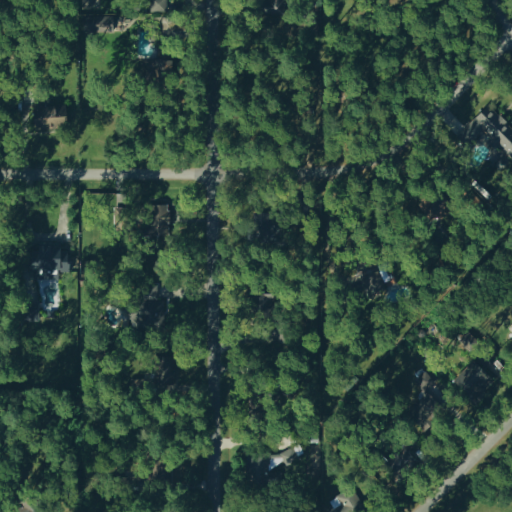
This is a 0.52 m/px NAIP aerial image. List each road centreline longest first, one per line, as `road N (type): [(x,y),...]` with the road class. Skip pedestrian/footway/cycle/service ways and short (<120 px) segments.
road 1 (residential): [(511,42),(374,158),(326,171),(0,171)]
road 2 (residential): [(218,511),(218,0)]
road 3 (residential): [(416,511),(511,419)]
